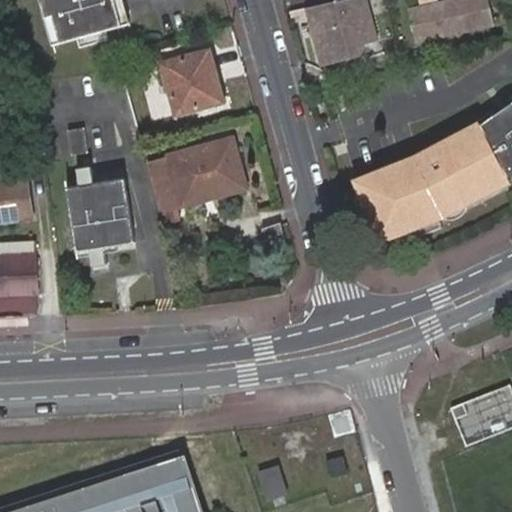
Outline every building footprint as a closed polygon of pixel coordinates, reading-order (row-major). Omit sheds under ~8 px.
[(41,0),(48,22),(56,20),(63,47),(124,30),(117,3),(125,1),(124,0),(41,0)] [(359,0),(353,0),(307,10),(323,66),(359,56),(365,48),(364,45),(378,41),(370,15),(364,17),(359,0)] [(370,15),(366,0),(359,0),(364,17),(370,15)] [(486,0),(457,0),(410,10),(417,42),(492,25),(486,0)] [(133,27),(125,1),(117,3),(124,30),(133,27)] [(55,49),(63,47),(56,20),(48,22),(55,49)] [(163,67),(176,115),(221,103),(208,56),(183,62),(180,53),(173,56),(175,64),(163,67)] [(133,76),(125,77),(130,97),(130,99),(138,97),(133,76)] [(138,97),(130,99),(135,115),(135,116),(142,114),(138,97)] [(511,185),(510,181),(511,179),(511,106),(507,110),(510,115),(504,120),(501,115),(481,128),(478,124),(477,124),(487,152),(502,192),(511,187),(511,185)] [(507,110),(501,115),(504,120),(510,115),(507,110)] [(409,157),(431,224),(437,221),(445,218),(444,216),(463,206),(465,209),(502,192),(487,152),(477,124),(447,138),(452,145),(437,151),(433,145),(409,157)] [(87,130),(70,132),(73,156),(90,154),(87,130)] [(447,138),(433,145),(437,151),(452,145),(447,138)] [(147,164),(164,228),(181,222),(169,178),(174,176),(182,208),(245,190),(232,141),(147,164)] [(413,232),(431,224),(409,157),(352,184),(379,246),(413,232)] [(0,224),(31,220),(25,180),(23,180),(20,164),(0,166),(0,224)] [(80,181),(68,183),(69,190),(81,188),(80,181)] [(81,188),(69,190),(77,253),(90,251),(134,245),(126,182),(81,188)] [(445,218),(465,209),(463,206),(444,216),(445,218)] [(437,221),(431,224),(434,233),(441,230),(437,221)] [(434,233),(431,224),(413,232),(416,240),(434,233)] [(90,251),(77,253),(78,260),(91,259),(90,251)] [(0,299),(37,296),(33,257),(0,260),(0,299)] [(0,319),(38,317),(37,296),(0,299),(0,319)] [(511,388),(510,385),(453,408),(467,445),(511,428),(511,388)] [(357,432),(350,408),(328,415),(335,438),(357,432)] [(343,457),(327,462),(332,479),(348,474),(343,457)] [(199,511),(180,458),(15,511),(199,511)] [(278,469),(259,474),(267,503),(286,496),(278,469)] [(361,483),(354,485),(357,493),(363,492),(361,483)]
